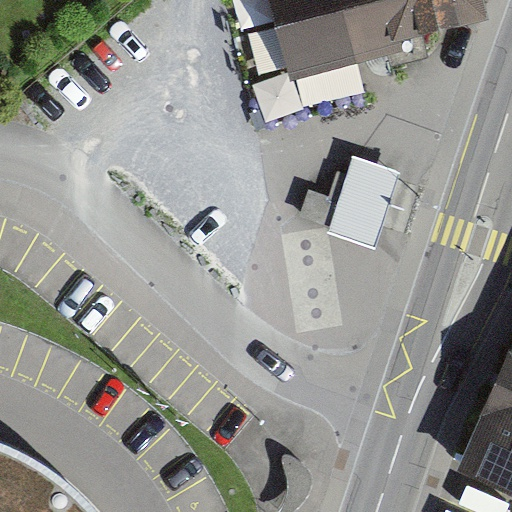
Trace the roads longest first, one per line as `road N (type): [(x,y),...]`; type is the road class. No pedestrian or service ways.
road 1 (residential): [(406,424),(257,355),(60,168),(0,147)]
road 2 (secondary): [(511,112),(406,424)]
